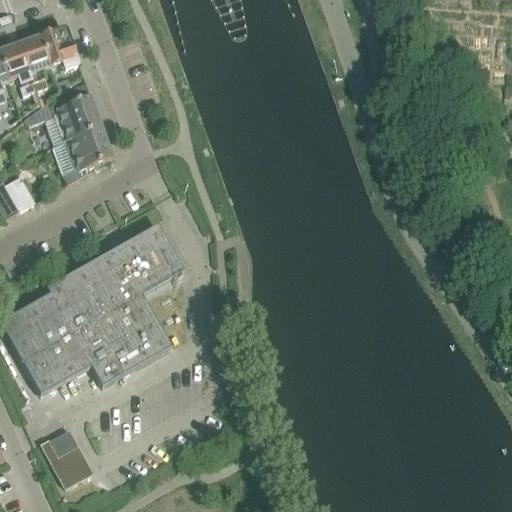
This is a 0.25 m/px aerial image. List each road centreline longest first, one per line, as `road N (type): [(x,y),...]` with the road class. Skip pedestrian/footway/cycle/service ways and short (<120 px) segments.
road 1 (unclassified): [(511,382),(412,235),(331,0)]
road 2 (residential): [(87,0),(144,161),(0,251)]
